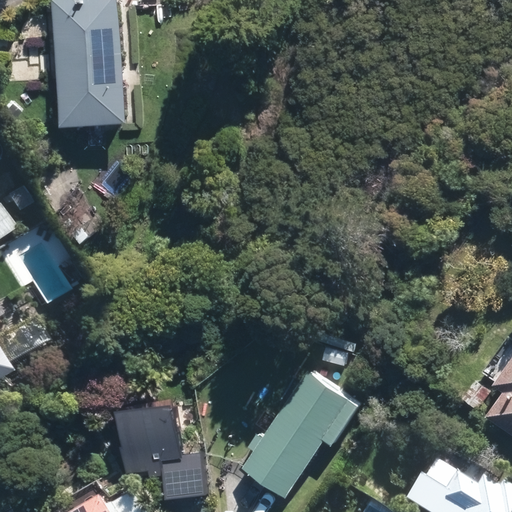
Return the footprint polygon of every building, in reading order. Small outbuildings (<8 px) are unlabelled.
[(134,116),(125,0),(54,0),(64,122),(134,116)] [(0,208),(0,234),(12,226),(0,208)] [(0,266),(13,259),(4,243),(0,245),(0,266)] [(511,361),(496,384),(506,390),(488,415),(511,432),(511,361)] [(362,404),(355,399),(356,398),(312,369),(245,467),(289,497),(328,438),(335,443),(362,404)] [(123,407),(129,458),(130,473),(151,470),(152,476),(166,474),(165,459),(184,457),(178,401),(123,407)] [(167,460),(171,497),(208,493),(204,456),(167,460)] [(427,511),(511,511),(511,483),(507,481),(504,487),(488,478),(482,487),(460,474),(450,491),(427,477),(411,503),(427,511)] [(152,511),(138,486),(116,499),(124,511),(152,511)] [(71,511),(117,511),(106,492),(71,511)]
